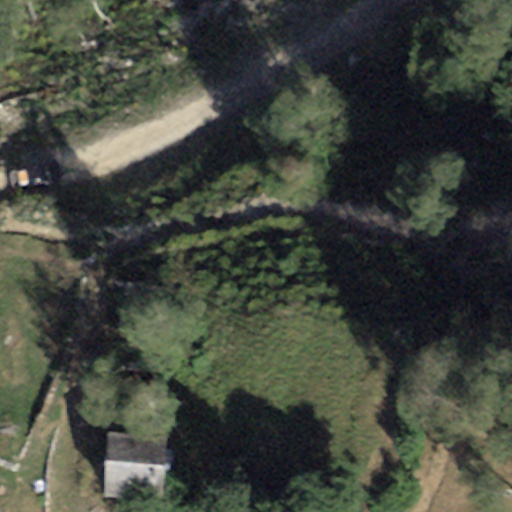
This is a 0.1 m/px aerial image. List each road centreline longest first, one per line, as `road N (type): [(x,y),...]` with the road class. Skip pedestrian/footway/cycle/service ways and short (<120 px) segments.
road 1 (track): [(0,225),(115,238),(246,206),(488,236),(511,229)]
road 2 (track): [(386,0),(179,125),(64,168),(0,178)]
